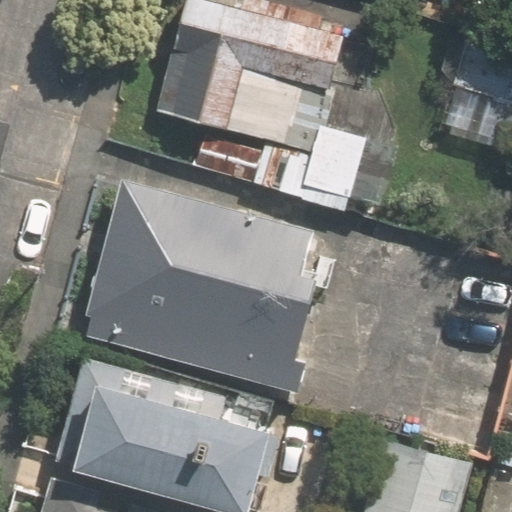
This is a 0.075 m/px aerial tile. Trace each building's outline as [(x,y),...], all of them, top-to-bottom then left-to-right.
[(322,121),(347,31),(236,0),(185,0),(155,108),(208,123),(195,170),(343,212),(365,133),(322,121)] [(511,38),(477,23),(450,82),(511,109),(511,38)] [(294,390),(326,273),(308,268),(320,226),(137,175),(125,172),(87,310),(98,313),(93,334),(294,390)] [(58,460),(244,511),(253,511),(281,411),(86,357),(58,460)] [(463,511),(476,460),(369,434),(350,511),(463,511)] [(142,511),(50,487),(43,511),(142,511)]
